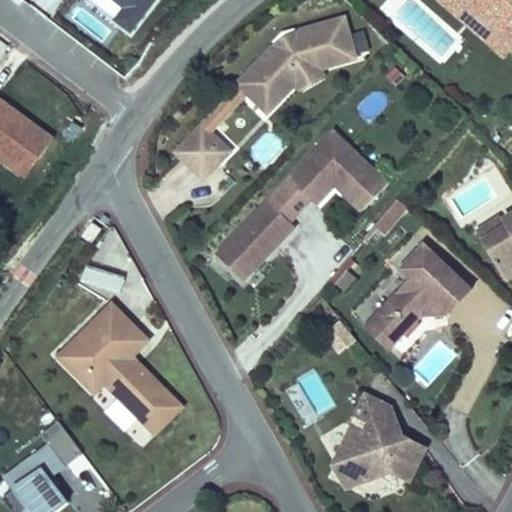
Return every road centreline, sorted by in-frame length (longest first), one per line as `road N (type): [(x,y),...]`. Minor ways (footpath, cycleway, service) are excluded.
road 1 (residential): [(100,166),(258,441)]
road 2 (residential): [(138,111),(0,10)]
road 3 (tertiary): [(0,303),(100,166)]
road 4 (tertiary): [(138,111),(244,0)]
